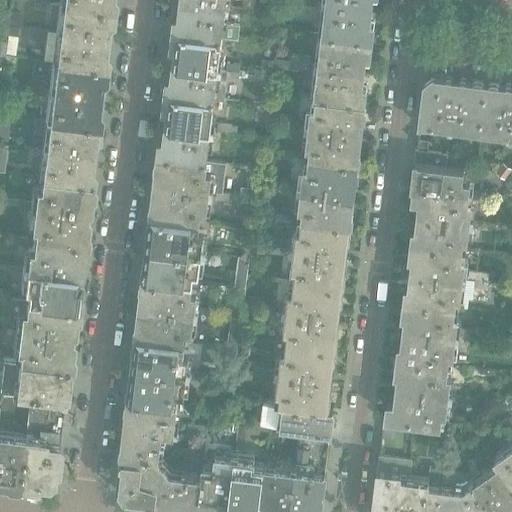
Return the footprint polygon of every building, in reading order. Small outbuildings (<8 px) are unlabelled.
[(61,0),(62,2),(110,8),(109,7),(112,5),(112,0),(61,0)] [(226,6),(226,0),(181,0),(180,17),(175,16),(173,31),(222,37),(225,18),(233,19),(233,15),(243,16),(245,8),(242,8),(226,6)] [(254,9),(255,0),(242,0),(242,8),(245,8),(254,9)] [(324,0),(321,32),(372,38),(374,22),(369,21),(371,0),(324,0)] [(106,22),(110,19),(111,12),(109,9),(110,8),(62,2),(54,62),(103,66),(102,65),(105,63),(106,56),(103,52),(106,22)] [(10,12),(9,24),(20,25),(21,13),(10,12)] [(0,34),(7,36),(8,25),(9,18),(0,16),(0,34)] [(215,98),(222,37),(173,31),(172,45),(176,45),(172,78),(168,77),(166,92),(215,98)] [(370,54),(372,38),(321,32),(313,95),(316,96),(364,101),(366,85),(361,85),(363,69),(365,53),(370,54)] [(313,63),(314,56),(298,54),(297,61),(313,63)] [(313,63),(297,61),(274,58),(274,63),(273,73),(284,74),(284,68),(299,70),(299,68),(312,69),(313,63)] [(99,80),(103,77),(104,70),(102,67),(103,66),(54,62),(48,119),(96,124),(95,123),(98,121),(99,113),(96,110),(99,80)] [(239,70),(240,64),(226,62),(225,68),(239,70)] [(245,78),(246,71),(239,70),(225,68),(225,75),(245,78)] [(479,132),(486,81),(435,74),(425,82),(420,125),(449,128),(479,132)] [(44,90),(45,82),(31,80),(30,88),(44,90)] [(511,137),(511,83),(486,81),(479,132),(509,136),(511,137)] [(211,128),(215,98),(166,92),(164,106),(169,107),(167,123),(175,124),(211,128)] [(357,163),(364,101),(316,96),(314,109),(311,108),(306,144),(310,144),(309,157),(357,163)] [(294,124),(295,115),(277,112),(276,122),(294,124)] [(92,138),(96,135),(97,128),(95,125),(96,124),(48,119),(41,177),(91,183),(92,171),(89,168),(92,138)] [(207,160),(211,134),(217,135),(217,137),(230,139),(232,123),(217,121),(216,129),(211,128),(175,124),(167,123),(165,140),(160,139),(158,154),(207,160)] [(275,139),(277,123),(269,122),(267,135),(268,138),(275,139)] [(445,164),(446,152),(428,150),(429,140),(418,139),(415,161),(445,164)] [(274,167),(276,153),(265,152),(263,166),(274,167)] [(206,173),(207,160),(158,154),(155,184),(175,187),(207,191),(209,173),(206,173)] [(349,224),(357,163),(309,157),(307,170),(303,170),(299,205),(303,206),(301,219),(349,224)] [(461,178),(463,166),(445,164),(415,161),(413,184),(415,184),(468,191),(470,179),(461,178)] [(503,178),(511,168),(503,162),(495,172),(503,178)] [(87,208),(91,183),(41,177),(40,177),(38,187),(34,186),(29,226),(33,227),(32,237),(83,243),(86,217),(84,215),(84,212),(84,210),(87,208)] [(232,194),(233,185),(217,182),(215,192),(232,194)] [(205,209),(207,191),(175,187),(155,184),(151,214),(200,220),(201,208),(205,209)] [(472,202),(467,202),(468,191),(415,184),(413,197),(420,198),(417,229),(413,228),(412,242),(462,248),(463,237),(467,237),(472,202)] [(494,187),(488,191),(493,199),(499,195),(494,187)] [(199,233),(200,220),(151,214),(147,244),(200,251),(202,233),(199,233)] [(342,285),(349,224),(301,219),(300,231),(296,231),(292,266),(295,267),(294,279),(342,285)] [(80,269),(83,243),(32,237),(31,247),(27,246),(21,288),(26,289),(25,299),(75,305),(79,279),(76,276),(76,274),(77,271),(80,269)] [(291,248),(292,239),(273,237),(271,246),(291,248)] [(463,278),(465,260),(460,259),(462,248),(412,242),(410,255),(413,256),(409,287),(406,286),(405,300),(455,306),(468,308),(469,297),(474,297),(475,287),(475,279),(469,278),(463,278)] [(198,268),(200,251),(147,244),(144,274),(193,281),(194,268),(198,268)] [(485,280),(486,272),(470,271),(469,278),(475,279),(485,280)] [(191,293),(193,281),(144,274),(136,335),(185,341),(187,329),(191,329),(195,294),(191,293)] [(334,346),(342,285),(294,279),(292,293),(289,292),(284,328),(288,328),(287,341),(334,346)] [(488,288),(488,280),(485,280),(475,279),(475,287),(488,288)] [(246,296),(245,305),(261,307),(262,307),(263,298),(246,296)] [(72,331),(75,305),(25,299),(23,309),(19,309),(13,359),(68,366),(71,340),(68,338),(69,332),(72,331)] [(399,344),(398,358),(447,363),(449,352),(453,353),(456,335),(457,326),(458,318),(453,317),(455,306),(405,300),(403,313),(406,314),(402,344),(399,344)] [(244,310),(243,317),(259,319),(261,307),(245,305),(244,310)] [(243,317),(244,310),(225,307),(224,315),(243,318),(243,317)] [(476,326),(475,338),(489,339),(491,327),(476,326)] [(184,354),(185,341),(136,335),(129,395),(175,400),(178,401),(179,389),(183,390),(188,354),(184,354)] [(327,407),(334,346),(287,341),(285,353),(281,353),(277,388),(281,389),(280,401),(327,407)] [(64,399),(68,368),(68,366),(13,359),(1,357),(0,357),(0,365),(0,366),(0,365),(0,391),(29,395),(64,399)] [(447,411),(449,393),(451,375),(446,375),(447,363),(398,358),(396,371),(399,371),(395,402),(388,401),(386,414),(417,418),(440,421),(442,410),(447,411)] [(55,476),(59,440),(64,399),(29,395),(25,436),(20,483),(42,486),(55,476)] [(175,432),(178,401),(175,400),(129,395),(118,486),(122,491),(142,473),(151,474),(163,464),(158,457),(162,430),(175,432)] [(330,430),(333,409),(333,408),(327,407),(280,401),(264,399),(261,421),(300,426),(330,430)] [(416,431),(417,418),(386,414),(384,414),(383,427),(416,431)] [(205,435),(207,424),(188,422),(186,433),(205,435)] [(315,511),(320,508),(328,444),(330,430),(300,426),(297,449),(291,448),(290,459),(296,460),(294,467),(276,465),(275,470),(264,468),(258,511),(315,511)] [(0,480),(20,483),(25,436),(0,432),(0,480)] [(511,444),(496,455),(501,462),(511,477),(511,444)] [(257,511),(258,511),(264,468),(251,467),(252,462),(216,457),(215,465),(202,464),(200,475),(197,505),(257,511)] [(511,511),(511,477),(501,462),(466,487),(441,484),(438,511),(493,511),(494,511),(511,511)] [(197,505),(200,475),(175,472),(169,471),(163,464),(151,474),(142,473),(122,491),(125,496),(197,505)] [(438,511),(441,484),(430,482),(431,479),(400,475),(400,472),(378,469),(372,511),(438,511)]
